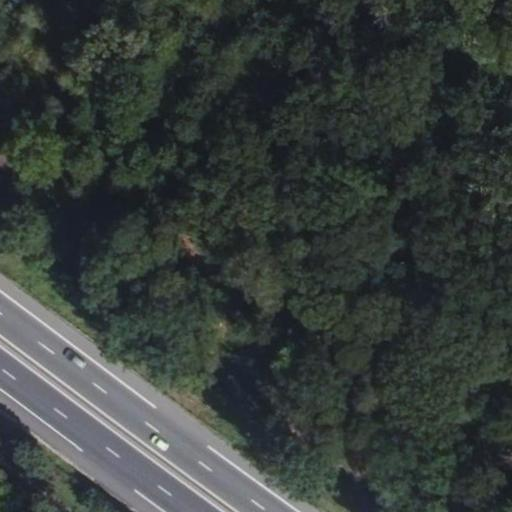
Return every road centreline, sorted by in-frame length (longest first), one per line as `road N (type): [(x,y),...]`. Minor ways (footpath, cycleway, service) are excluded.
road 1 (motorway): [(283,511),(0,302)]
road 2 (motorway): [(0,360),(204,511)]
